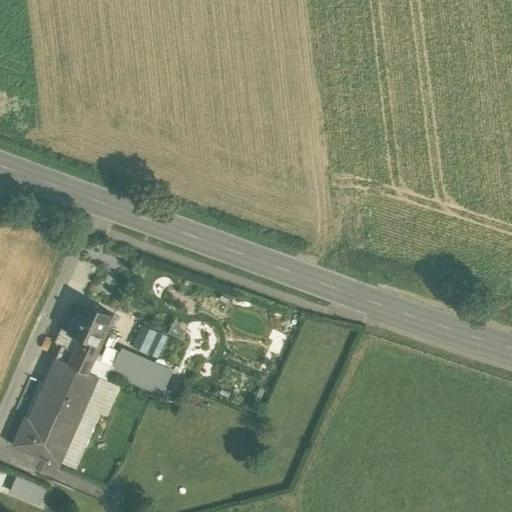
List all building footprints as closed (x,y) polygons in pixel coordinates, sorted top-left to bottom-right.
[(111,315),(80,301),(74,315),(70,323),(67,331),(80,337),(98,346),(111,315)] [(74,315),(69,312),(65,321),(70,323),(74,315)] [(65,321),(62,329),(67,331),(70,323),(65,321)] [(142,323),(133,346),(160,357),(169,334),(142,323)] [(67,331),(62,329),(55,345),(60,347),(60,346),(74,352),(80,337),(67,331)] [(74,352),(69,365),(87,373),(98,346),(80,337),(74,352)] [(74,352),(60,346),(60,347),(55,358),(56,359),(69,365),(74,352)] [(169,375),(118,353),(110,371),(160,393),(169,375)] [(69,365),(56,359),(46,382),(80,397),(85,400),(95,377),(87,373),(69,365)] [(80,397),(46,382),(29,421),(25,419),(14,444),(57,463),(68,438),(63,436),(80,397)] [(41,505),(49,487),(15,473),(8,491),(41,505)]
